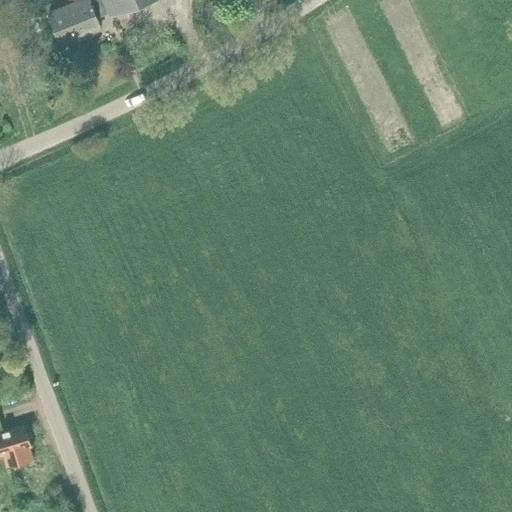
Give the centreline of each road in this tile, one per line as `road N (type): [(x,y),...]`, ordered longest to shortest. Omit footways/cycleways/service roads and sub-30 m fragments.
road 1 (unclassified): [(0,162),(206,64),(312,0)]
road 2 (unclassified): [(89,511),(0,268)]
